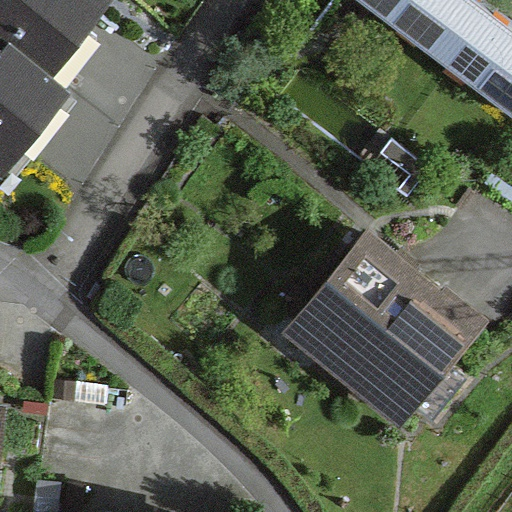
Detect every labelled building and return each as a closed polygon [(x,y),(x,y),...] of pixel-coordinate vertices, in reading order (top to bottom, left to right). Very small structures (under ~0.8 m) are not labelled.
[(46,57),(91,0),(0,0),(0,31),(6,25),(46,57)] [(461,0),(372,0),(428,43),(461,0)] [(511,107),(511,15),(491,0),(461,0),(428,43),(511,107)] [(46,57),(6,25),(0,31),(0,153),(65,72),(46,57)] [(388,424),(475,319),(360,224),(273,329),(388,424)]
